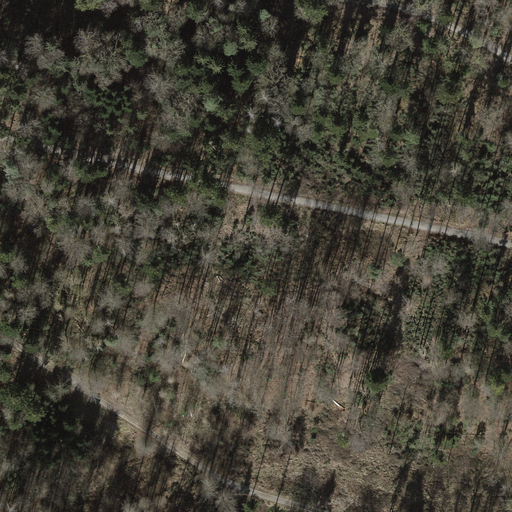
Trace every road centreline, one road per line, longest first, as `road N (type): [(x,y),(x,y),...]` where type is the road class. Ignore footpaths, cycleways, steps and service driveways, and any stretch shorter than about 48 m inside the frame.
road 1 (track): [(0,125),(511,243)]
road 2 (track): [(0,332),(228,483),(313,511)]
road 3 (track): [(511,59),(436,15),(361,0)]
